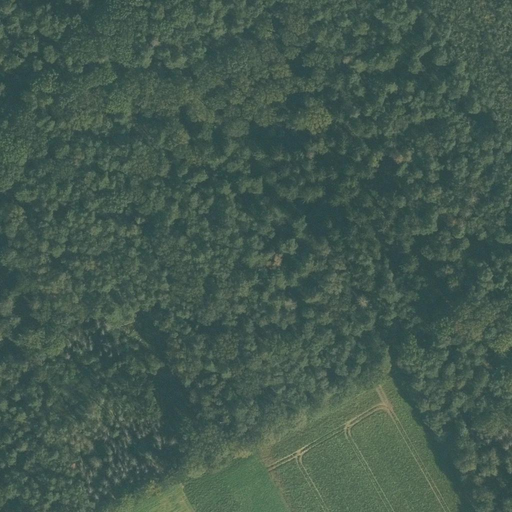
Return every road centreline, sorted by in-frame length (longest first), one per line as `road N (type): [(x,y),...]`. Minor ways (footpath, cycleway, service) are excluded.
road 1 (track): [(119,511),(511,287)]
road 2 (track): [(0,163),(290,0)]
road 3 (track): [(0,98),(100,0)]
